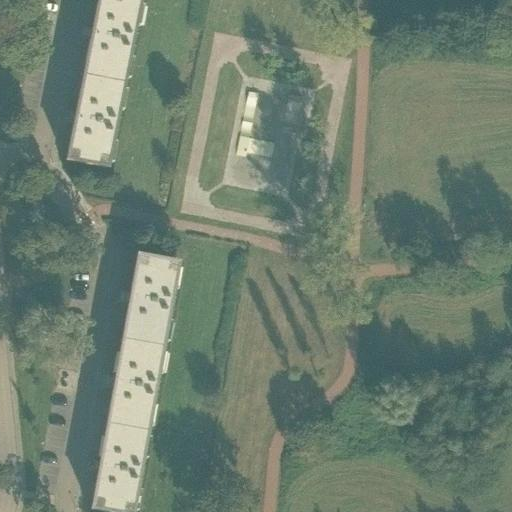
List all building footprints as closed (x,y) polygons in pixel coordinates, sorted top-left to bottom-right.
[(88,39),(81,77),(123,85),(139,1),(135,0),(96,0),(90,30),(85,29),(83,38),(88,39)] [(123,85),(81,77),(74,114),(68,113),(66,123),(72,124),(64,161),(106,169),(123,85)] [(126,303),(120,341),(162,348),(177,263),(135,256),(128,294),(123,293),(121,302),(126,303)] [(162,348),(120,341),(113,378),(108,377),(106,387),(111,388),(104,425),(146,433),(162,348)] [(131,511),(146,433),(104,425),(98,462),(92,461),(91,471),(96,472),(89,510),(101,511),(131,511)]
